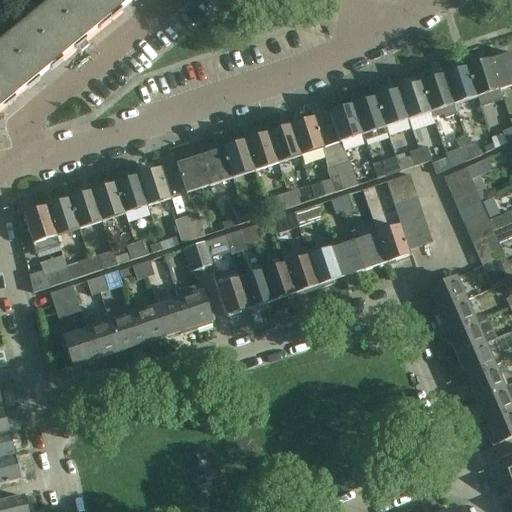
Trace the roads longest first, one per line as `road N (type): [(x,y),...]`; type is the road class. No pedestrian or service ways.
road 1 (residential): [(41,417),(389,300)]
road 2 (residential): [(28,162),(227,99),(365,37)]
road 3 (residential): [(28,162),(20,131),(174,0)]
road 4 (residential): [(461,473),(389,300)]
road 5 (residential): [(41,417),(0,246)]
